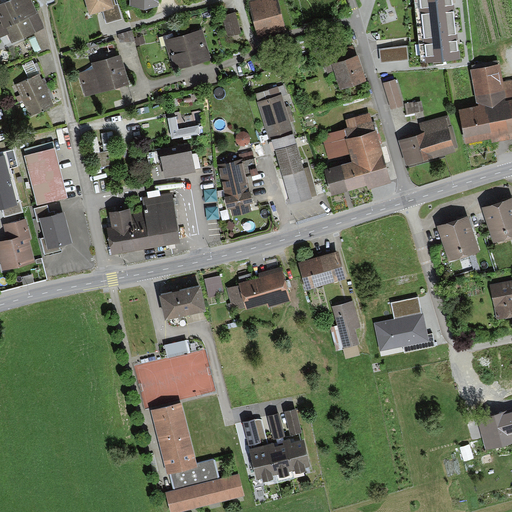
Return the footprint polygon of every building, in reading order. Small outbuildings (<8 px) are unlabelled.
[(15,0),(0,7),(0,14),(3,22),(35,8),(31,0),(15,0)] [(111,0),(87,0),(90,10),(112,4),(111,0)] [(130,0),(130,6),(145,12),(157,6),(157,0),(130,0)] [(278,0),(256,0),(250,2),(259,34),(285,28),(278,0)] [(455,0),(414,0),(421,61),(462,57),(455,0)] [(43,27),(35,8),(3,22),(0,23),(0,34),(8,31),(12,40),(43,27)] [(236,10),(223,13),(228,35),(241,32),(236,10)] [(134,29),(120,32),(122,43),(136,39),(134,29)] [(207,56),(200,30),(184,35),(191,60),(207,56)] [(191,60),(184,35),(167,39),(174,65),(191,60)] [(380,48),(381,61),(409,58),(407,45),(380,48)] [(94,67),(78,71),(83,93),(128,81),(122,55),(92,62),(94,67)] [(358,55),(332,64),(341,89),(367,80),(358,55)] [(499,65),(472,69),(478,105),(458,108),(463,138),(511,129),(511,78),(502,80),(499,65)] [(39,73),(18,83),(25,97),(45,88),(39,73)] [(396,79),(383,83),(391,110),(403,106),(396,79)] [(45,88),(25,97),(32,112),(52,103),(45,88)] [(285,90),(263,97),(274,137),(297,131),(285,90)] [(422,101),(405,105),(407,114),(425,111),(422,101)] [(421,128),(396,135),(403,156),(450,143),(440,111),(418,117),(421,128)] [(176,115),(169,116),(173,136),(199,131),(198,125),(179,129),(176,115)] [(376,116),(351,122),(353,131),(326,137),(331,159),(357,153),(359,164),(331,171),(336,195),(391,182),(376,116)] [(104,148),(115,147),(114,130),(103,131),(104,148)] [(299,138),(277,144),(294,203),(316,197),(299,138)] [(52,143),(21,150),(32,198),(63,191),(52,143)] [(190,147),(163,152),(167,173),(194,168),(190,147)] [(3,150),(0,150),(0,203),(16,200),(3,150)] [(109,151),(100,153),(102,160),(111,158),(109,151)] [(246,162),(223,167),(233,215),(256,210),(248,174),(261,172),(257,152),(244,154),(246,162)] [(135,209),(115,212),(117,228),(112,229),(115,251),(185,242),(178,192),(145,197),(147,214),(136,216),(135,209)] [(511,198),(511,197),(484,206),(495,239),(511,233),(511,198)] [(62,211),(41,217),(49,244),(70,239),(62,211)] [(9,238),(0,240),(0,248),(5,265),(31,258),(25,237),(30,236),(25,218),(5,224),(9,238)] [(473,221),(443,229),(452,263),(482,255),(473,221)] [(340,254),(300,263),(306,286),(346,277),(340,254)] [(293,294),(288,271),(233,284),(239,306),(293,294)] [(511,277),(491,282),(498,317),(511,313),(511,277)] [(203,285),(164,292),(168,313),(206,307),(203,285)] [(377,321),(382,347),(427,337),(419,299),(392,304),(395,318),(377,321)] [(355,303),(333,309),(343,349),(359,345),(355,330),(362,328),(355,303)] [(188,340),(167,344),(169,355),(190,351),(188,340)] [(184,403),(155,409),(168,469),(173,468),(176,485),(166,487),(170,509),(243,493),(239,474),(219,478),(214,459),(197,463),(184,403)] [(296,411),(286,413),(290,433),(300,431),(296,411)] [(280,414),(270,416),(274,437),(284,435),(280,414)] [(255,421),(245,423),(249,444),(259,443),(255,421)] [(309,462),(303,438),(286,442),(292,466),(309,462)] [(292,466),(286,442),(269,447),(275,471),(292,466)] [(275,471),(269,447),(252,451),(258,475),(275,471)]
